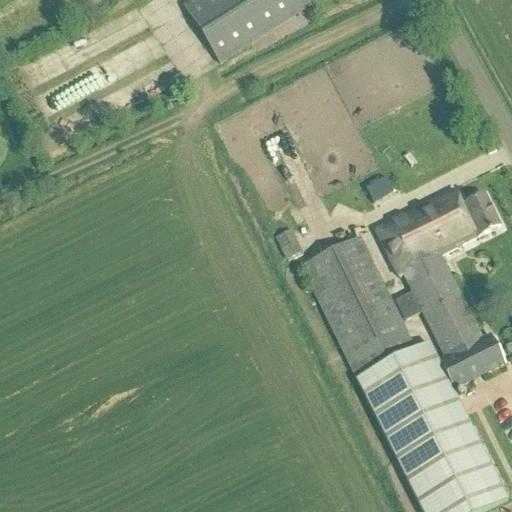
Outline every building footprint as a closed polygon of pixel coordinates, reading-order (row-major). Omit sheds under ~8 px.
[(309,8),(304,0),(200,0),(183,11),(219,66),(309,8)] [(34,89),(45,109),(101,79),(96,68),(102,64),(97,55),(34,89)] [(38,147),(146,99),(134,74),(27,122),(38,147)] [(366,205),(358,186),(335,195),(344,215),(366,205)] [(499,511),(507,508),(452,397),(504,371),(489,341),(482,344),(440,260),(499,230),(483,198),(461,209),(454,194),(374,234),(396,279),(401,277),(411,297),(393,306),(404,327),(421,318),(443,363),(438,365),(428,346),(413,354),(357,242),(298,272),(417,511),(499,511)] [(248,242),(257,261),(278,251),(268,232),(248,242)] [(290,233),(274,241),(285,264),(302,256),(290,233)]
